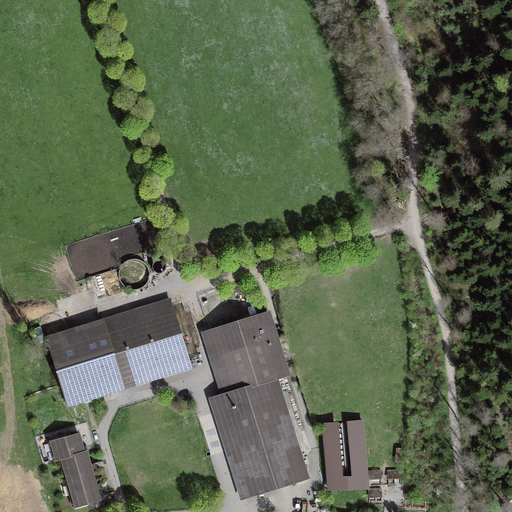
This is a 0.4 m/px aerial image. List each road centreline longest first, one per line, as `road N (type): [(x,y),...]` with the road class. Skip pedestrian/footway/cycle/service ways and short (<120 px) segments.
road 1 (track): [(101,0),(171,224),(200,405),(234,511)]
road 2 (track): [(382,0),(408,95),(412,178),(449,347),(463,511)]
